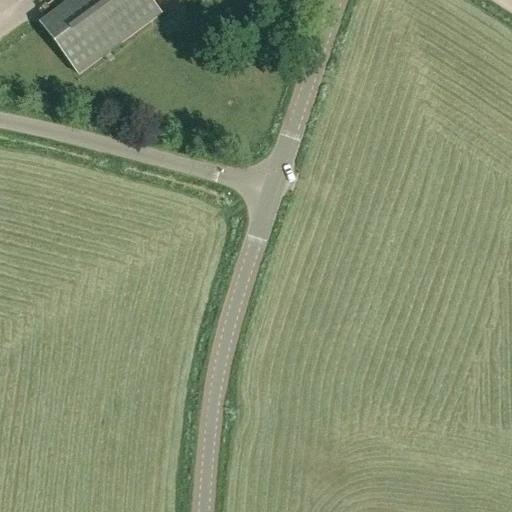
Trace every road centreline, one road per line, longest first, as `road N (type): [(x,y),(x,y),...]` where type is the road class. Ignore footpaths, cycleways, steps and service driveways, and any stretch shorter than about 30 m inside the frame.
road 1 (tertiary): [(205,511),(226,331),(270,189)]
road 2 (unclassified): [(0,123),(270,189)]
road 3 (tertiary): [(270,189),(339,0)]
